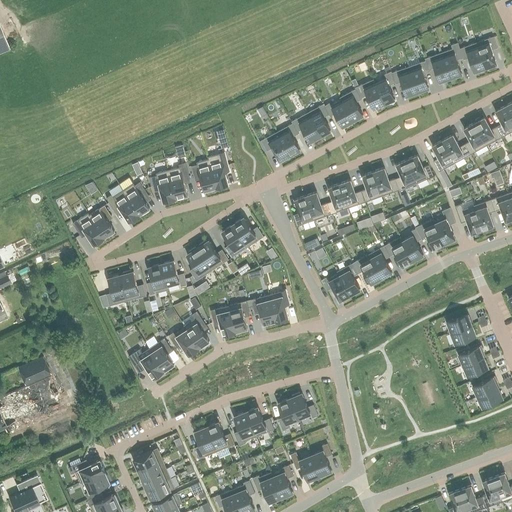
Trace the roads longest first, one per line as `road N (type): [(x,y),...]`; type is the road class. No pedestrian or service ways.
road 1 (residential): [(338,371),(233,399),(120,449),(144,511)]
road 2 (residential): [(262,189),(389,114),(511,70)]
road 3 (residential): [(262,189),(289,188),(404,146),(511,87)]
road 4 (residential): [(262,189),(164,214),(96,258),(100,266),(177,247)]
road 5 (residential): [(332,323),(226,348),(158,391)]
road 6 (residential): [(469,253),(332,323)]
road 7 (residential): [(367,501),(511,449)]
road 8 (residential): [(332,323),(262,189)]
